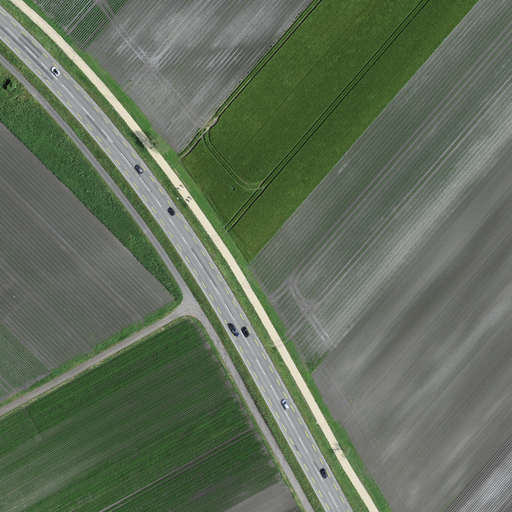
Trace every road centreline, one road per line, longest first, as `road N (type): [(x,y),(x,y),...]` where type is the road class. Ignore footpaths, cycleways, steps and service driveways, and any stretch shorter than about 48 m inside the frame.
road 1 (track): [(15,0),(99,84),(220,244),(374,511)]
road 2 (primary): [(339,511),(183,238),(98,125),(0,22)]
road 3 (track): [(310,511),(155,243),(64,125),(0,58)]
road 4 (track): [(193,303),(0,412)]
